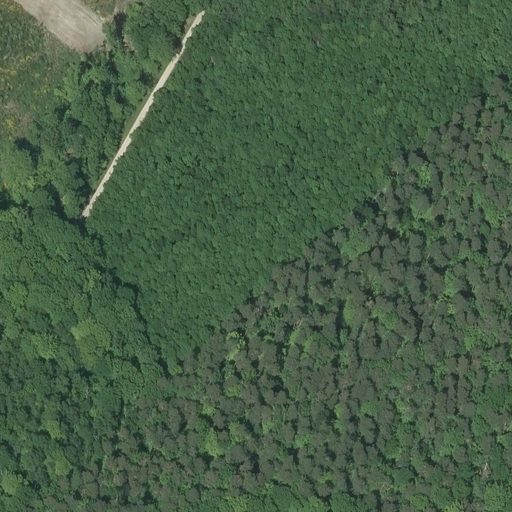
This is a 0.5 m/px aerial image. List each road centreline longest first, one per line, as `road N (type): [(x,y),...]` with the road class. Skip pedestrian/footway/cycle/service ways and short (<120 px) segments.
road 1 (track): [(511,82),(179,374),(157,375),(119,331),(34,294)]
road 2 (track): [(0,355),(208,0)]
road 3 (track): [(511,364),(387,511)]
